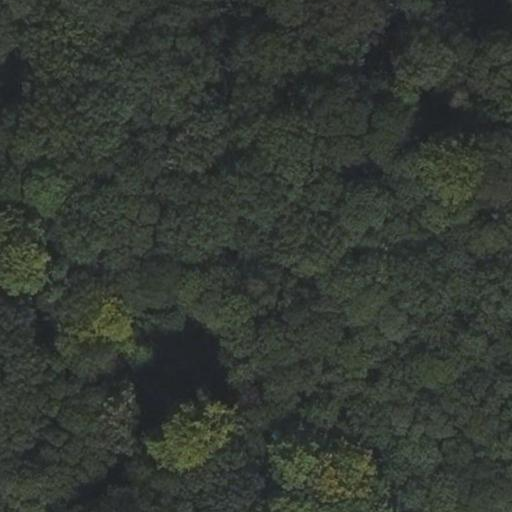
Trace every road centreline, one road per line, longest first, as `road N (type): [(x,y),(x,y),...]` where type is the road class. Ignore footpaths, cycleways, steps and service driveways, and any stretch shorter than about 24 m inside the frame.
road 1 (track): [(0,268),(324,511)]
road 2 (track): [(351,0),(511,230)]
